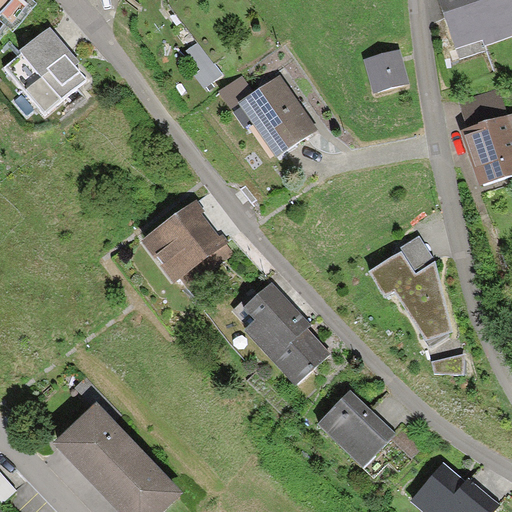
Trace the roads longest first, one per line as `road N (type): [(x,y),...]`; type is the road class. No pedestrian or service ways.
road 1 (residential): [(511,471),(404,393),(268,249),(71,0)]
road 2 (residential): [(511,382),(484,330),(454,220),(419,0)]
